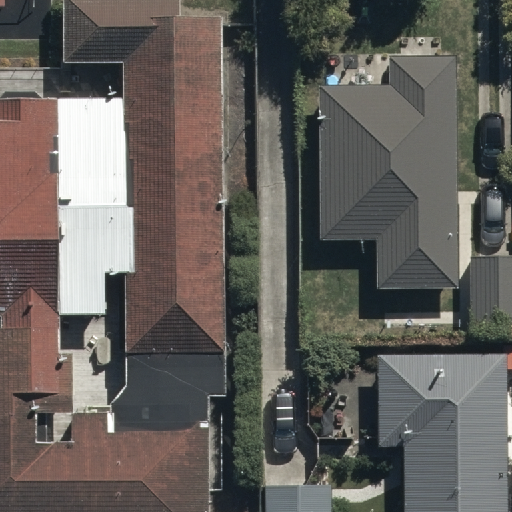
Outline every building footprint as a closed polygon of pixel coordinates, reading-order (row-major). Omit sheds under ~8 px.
[(0,511),(204,511),(205,418),(108,418),(108,403),(75,403),(75,342),(58,342),(58,303),(99,304),(99,264),(119,264),(119,341),(219,341),(219,5),(175,5),(175,0),(57,0),(57,52),(117,52),(117,90),(0,89),(0,511)] [(311,79),(313,232),(374,231),(374,280),(451,279),(447,50),(387,51),(388,77),(311,79)] [(511,251),(466,251),(465,332),(511,332),(511,251)] [(499,511),(499,346),(373,347),(373,439),(399,439),(399,511),(499,511)] [(328,511),(328,482),(263,482),(263,511),(328,511)]
